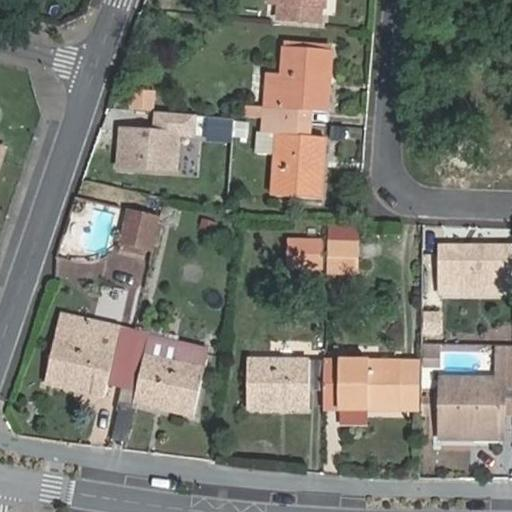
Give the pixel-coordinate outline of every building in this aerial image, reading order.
[(261,119),(310,123),(311,110),(326,111),(331,49),(282,45),(280,74),(266,73),(263,107),(245,105),(244,117),(261,119)] [(130,105),(152,107),(153,94),(131,92),(130,105)] [(197,113),(159,110),(158,130),(124,127),(121,164),(177,169),(181,132),(195,133),(197,113)] [(232,141),(233,133),(232,132),(212,131),(213,118),(213,114),(211,114),(208,139),(232,141)] [(232,132),(233,133),(234,116),(213,114),(213,118),(233,120),(232,132)] [(233,120),(213,118),(212,131),(232,132),(233,120)] [(309,136),(310,123),(261,119),(260,132),(256,132),(254,151),(275,154),(272,194),(320,198),(325,137),(309,136)] [(150,249),(157,215),(128,209),(120,242),(150,249)] [(328,271),(356,272),(358,240),(342,240),(343,226),(329,225),(328,271)] [(322,239),(287,239),(286,268),(322,268),(322,239)] [(511,294),(511,247),(441,248),(441,295),(511,294)] [(97,313),(123,317),(127,288),(100,284),(97,313)] [(111,370),(125,373),(135,331),(121,327),(116,345),(79,336),(84,319),(60,314),(44,381),(105,395),(108,384),(111,370)] [(121,327),(84,319),(79,336),(116,345),(121,327)] [(122,387),(119,397),(193,414),(208,348),(135,331),(125,373),(122,387)] [(310,409),(310,390),(310,359),(248,359),(247,408),(310,409)] [(310,390),(323,390),(324,359),(310,359),(310,390)] [(323,390),(323,409),(400,409),(401,360),(324,359),(323,390)] [(419,409),(419,360),(401,360),(400,409),(419,409)] [(501,380),(511,380),(511,361),(501,361),(501,380)] [(108,384),(122,387),(125,373),(111,370),(108,384)] [(502,410),(511,410),(511,380),(501,380),(440,379),(440,429),(502,429),(502,410)] [(128,442),(137,406),(121,401),(113,438),(128,442)]
